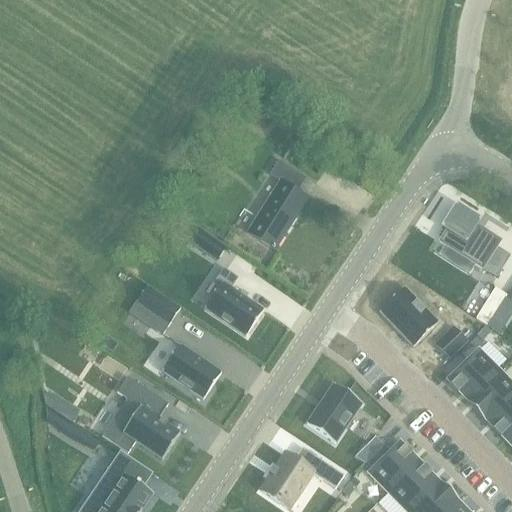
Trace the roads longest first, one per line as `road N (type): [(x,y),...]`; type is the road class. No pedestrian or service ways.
road 1 (residential): [(328,309),(374,344),(511,483)]
road 2 (tertiary): [(190,511),(328,309)]
road 3 (tertiary): [(328,309),(412,182),(450,153)]
road 4 (unclassified): [(450,153),(478,0)]
